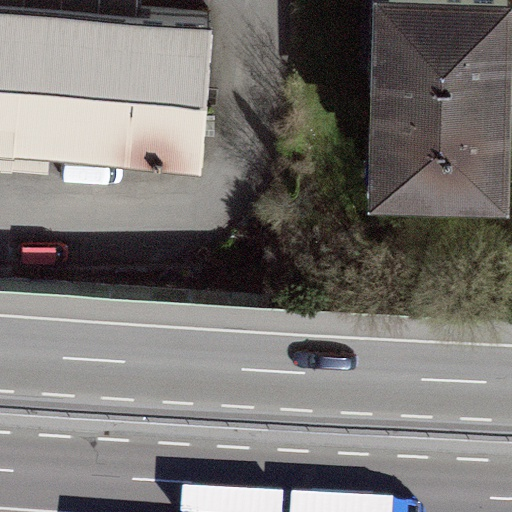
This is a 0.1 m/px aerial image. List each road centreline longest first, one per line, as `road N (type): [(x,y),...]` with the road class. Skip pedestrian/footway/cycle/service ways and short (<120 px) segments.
road 1 (motorway): [(0,471),(511,501)]
road 2 (motorway): [(511,382),(0,352)]
